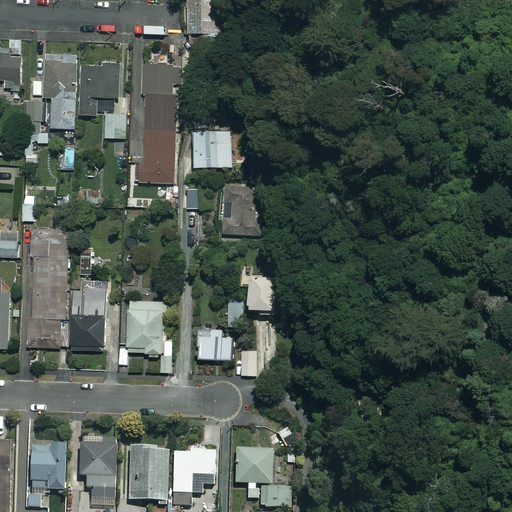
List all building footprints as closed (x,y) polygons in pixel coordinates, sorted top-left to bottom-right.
[(222,49),(220,3),(190,4),(191,50),(222,49)] [(23,59),(0,58),(0,81),(6,82),(6,90),(22,91),(23,59)] [(53,129),(77,130),(79,64),(46,64),(45,84),(35,84),(35,98),(53,99),(53,129)] [(181,67),(144,66),(143,96),(147,96),(146,141),(130,141),(129,161),(140,161),(140,184),(178,185),(181,67)] [(82,67),(81,115),(100,116),(101,99),(119,100),(120,68),(82,67)] [(128,115),(107,114),(106,139),(127,139),(128,115)] [(233,133),(196,134),(197,169),(234,168),(233,133)] [(50,134),(39,134),(39,144),(50,144),(50,134)] [(40,155),(27,154),(26,167),(38,169),(40,155)] [(267,186),(227,187),(227,203),(234,203),(234,219),(225,219),(225,236),(267,236),(267,186)] [(198,210),(198,191),(188,192),(188,210),(198,210)] [(37,197),(25,196),(24,222),(35,222),(37,197)] [(70,231),(33,230),(33,258),(35,258),(34,319),(29,319),(29,348),(67,349),(70,231)] [(0,258),(19,258),(20,234),(4,234),(4,242),(0,241),(0,258)] [(97,275),(96,262),(82,262),(82,276),(97,275)] [(251,279),(252,311),(260,311),(260,316),(276,316),(276,279),(251,279)] [(108,282),(85,281),(85,293),(74,292),(72,351),(105,352),(108,282)] [(0,348),(9,349),(11,294),(0,293),(0,348)] [(243,327),(243,299),(230,299),(230,326),(243,327)] [(165,303),(130,302),(129,353),(150,354),(150,358),(163,358),(162,373),(173,374),(173,342),(165,342),(165,303)] [(223,339),(223,331),(199,331),(199,362),(236,361),(235,338),(223,339)] [(257,351),(244,351),(243,377),(257,377),(257,351)] [(26,428),(16,428),(17,451),(27,451),(26,428)] [(296,442),(289,428),(278,434),(286,448),(296,442)] [(102,439),(81,439),(80,477),(87,477),(87,489),(92,489),(92,507),(114,508),(116,446),(102,446),(102,439)] [(0,511),(8,511),(11,445),(0,445),(0,511)] [(64,509),(65,448),(32,447),(31,495),(16,495),(16,507),(28,507),(28,511),(41,511),(42,508),(64,509)] [(273,451),(236,450),(235,484),(249,485),(248,499),(261,500),(261,508),(291,509),(292,488),(272,488),(273,451)] [(168,508),(170,453),(130,452),(129,502),(157,502),(157,508),(168,508)] [(216,454),(174,453),(173,506),(192,506),(192,497),(204,497),(204,487),(216,487),(216,454)]
